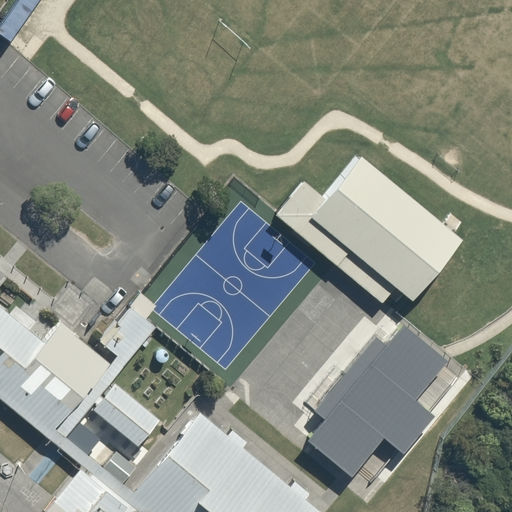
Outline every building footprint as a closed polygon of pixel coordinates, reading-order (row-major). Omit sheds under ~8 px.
[(14,0),(0,21),(0,32),(9,39),(35,0),(14,0)] [(301,178),(273,213),(379,301),(393,285),(409,297),(459,237),(357,153),(322,196),(301,178)] [(0,399),(90,473),(136,510),(138,511),(316,511),(319,509),(303,496),(308,491),(293,479),(288,484),(241,445),(246,439),(230,427),(225,432),(197,410),(132,490),(121,482),(101,466),(63,435),(92,401),(94,402),(90,407),(135,443),(157,417),(113,381),(101,395),(99,393),(154,325),(144,317),(155,304),(138,291),(98,339),(115,353),(109,361),(73,332),(74,331),(59,319),(42,340),(0,305),(0,346),(1,347),(0,348),(0,399)] [(402,452),(433,414),(413,398),(445,359),(400,322),(383,343),(373,334),(312,407),(323,416),(304,438),(349,474),(381,436),(402,452)] [(101,466),(121,482),(135,466),(115,449),(101,466)] [(134,511),(136,510),(90,473),(88,474),(79,466),(41,511),(134,511)]
